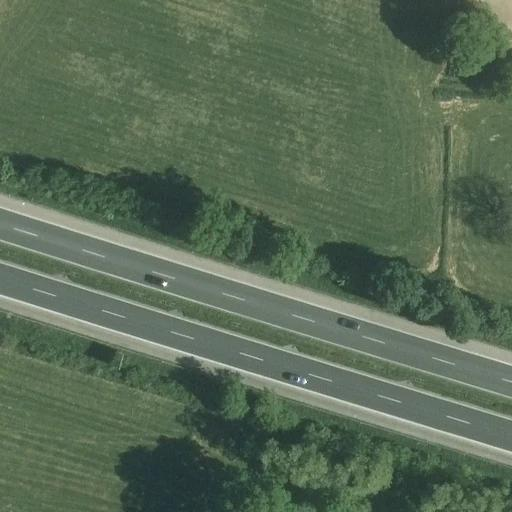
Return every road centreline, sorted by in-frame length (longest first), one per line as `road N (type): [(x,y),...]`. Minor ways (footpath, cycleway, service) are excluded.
road 1 (motorway): [(511,389),(0,223)]
road 2 (motorway): [(0,291),(511,448)]
